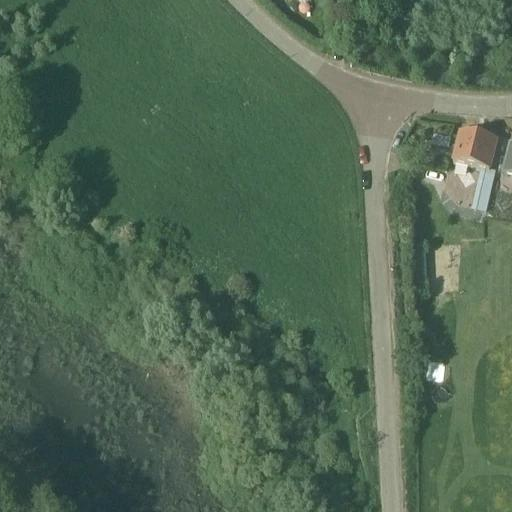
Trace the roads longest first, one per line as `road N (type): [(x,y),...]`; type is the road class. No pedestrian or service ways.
road 1 (unclassified): [(389,511),(374,92)]
road 2 (unclassified): [(374,92),(338,80),(287,46),(240,0)]
road 3 (unclassified): [(374,92),(511,107)]
